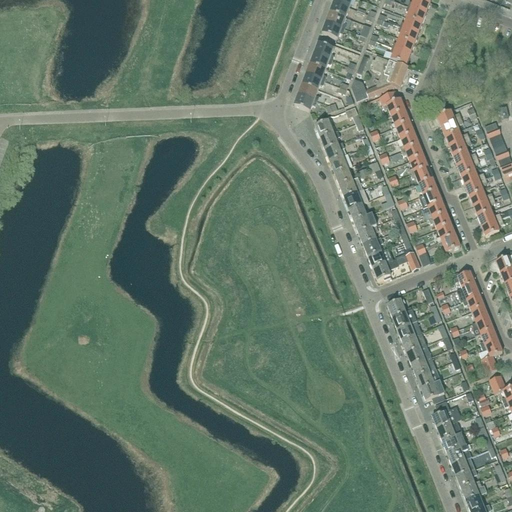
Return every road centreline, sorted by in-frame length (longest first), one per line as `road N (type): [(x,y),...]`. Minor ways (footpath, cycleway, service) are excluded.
road 1 (unclassified): [(0,122),(279,113)]
road 2 (residential): [(456,2),(415,110),(416,127),(476,256)]
road 3 (residential): [(450,511),(366,300)]
road 4 (residential): [(366,300),(279,113)]
road 5 (residential): [(279,113),(320,0)]
